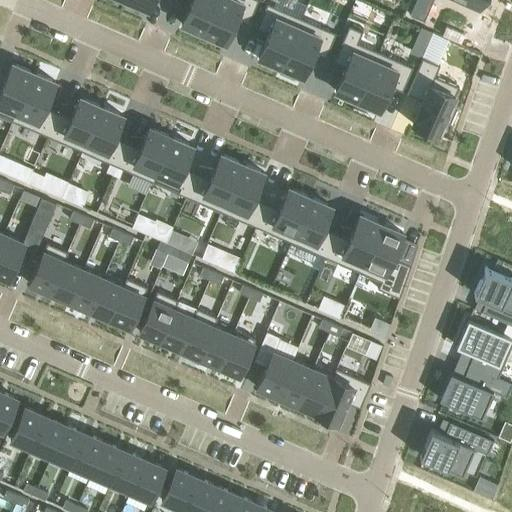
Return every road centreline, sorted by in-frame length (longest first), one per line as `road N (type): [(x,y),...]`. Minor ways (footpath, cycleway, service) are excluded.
road 1 (residential): [(472,200),(11,0)]
road 2 (residential): [(374,489),(0,327)]
road 3 (residential): [(472,200),(374,489)]
